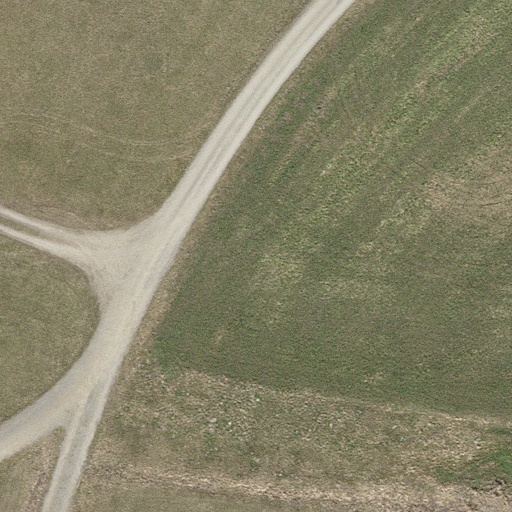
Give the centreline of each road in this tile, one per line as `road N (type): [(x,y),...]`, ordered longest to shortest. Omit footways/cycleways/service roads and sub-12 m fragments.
road 1 (track): [(60,511),(146,265),(298,57),(358,0)]
road 2 (track): [(146,265),(0,219)]
road 3 (track): [(0,457),(109,381)]
